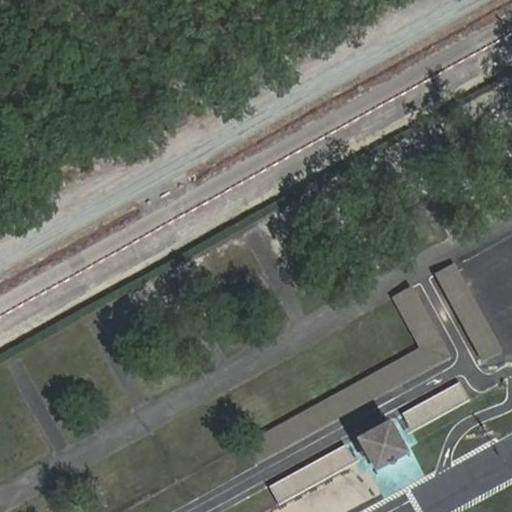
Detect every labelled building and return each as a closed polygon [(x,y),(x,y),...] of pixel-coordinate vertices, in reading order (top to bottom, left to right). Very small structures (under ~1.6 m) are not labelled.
[(495,360),(448,273),(429,283),(477,369),(495,360)] [(388,303),(396,318),(414,308),(406,293),(388,303)] [(396,318),(414,350),(432,341),(414,308),(396,318)] [(432,341),(414,350),(415,355),(426,373),(445,362),(432,341)] [(426,373),(415,355),(395,366),(405,385),(426,373)] [(386,395),(405,385),(395,366),(376,376),(386,395)] [(366,405),(386,395),(376,376),(357,387),(366,405)] [(349,415),(366,405),(357,387),(339,396),(349,415)] [(410,437),(461,409),(451,391),(400,418),(410,437)] [(330,425),(349,415),(339,396),(320,407),(330,425)] [(312,436),(330,425),(320,407),(302,417),(312,436)] [(302,417),(284,427),(293,445),(312,436),(302,417)] [(284,427),(263,438),(273,457),(293,445),(284,427)] [(273,457),(263,438),(244,449),(254,467),(273,457)] [(378,469),(394,460),(388,449),(381,439),(367,447),(371,459),(378,469)] [(345,450),(324,462),(334,480),(354,469),(345,450)] [(324,462),(306,472),(315,490),(334,480),(324,462)] [(306,472),(286,483),(295,501),(315,490),(306,472)] [(295,501),(286,483),(267,493),(276,511),(295,501)]
